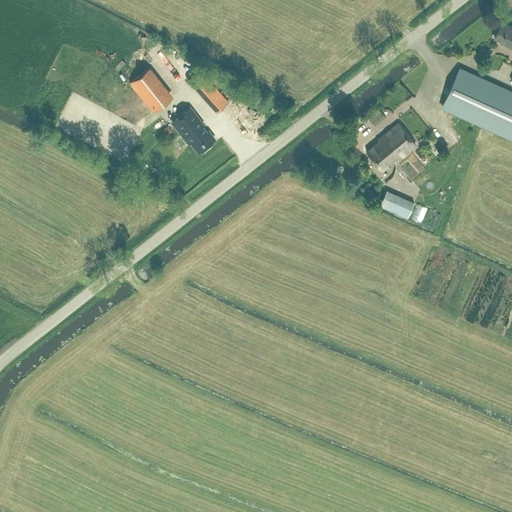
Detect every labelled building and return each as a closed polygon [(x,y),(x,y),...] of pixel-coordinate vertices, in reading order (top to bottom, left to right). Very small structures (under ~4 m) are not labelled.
[(511,26),(502,21),(495,37),(506,42),(505,44),(511,46),(511,26)] [(149,66),(129,81),(152,111),(172,95),(149,66)] [(227,100),(198,68),(187,78),(216,110),(227,100)] [(511,92),(460,68),(442,105),(511,136),(511,92)] [(202,126),(203,124),(197,116),(195,118),(193,115),(195,114),(189,107),(171,121),(182,134),(185,132),(192,141),(191,142),(198,151),(214,138),(209,131),(208,130),(206,131),(205,130),(203,127),(202,126)] [(375,125),(385,116),(377,107),(366,116),(375,125)] [(389,165),(416,143),(398,122),(377,138),(378,141),(366,150),(382,169),(388,164),(389,165)] [(165,134),(171,129),(167,124),(161,130),(165,134)] [(405,173),(411,181),(424,171),(411,154),(394,167),(401,176),(405,173)] [(387,192),(380,207),(407,219),(414,203),(387,192)]
